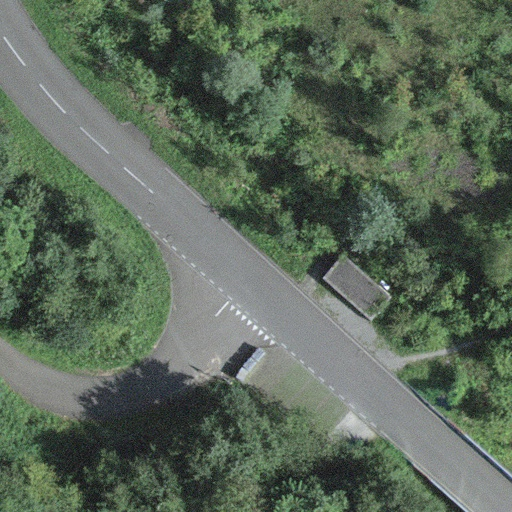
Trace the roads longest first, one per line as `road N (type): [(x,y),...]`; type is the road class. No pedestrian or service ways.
road 1 (unclassified): [(503,511),(212,245),(0,30)]
road 2 (motorway): [(161,0),(511,308)]
road 3 (track): [(246,276),(188,351),(133,390),(66,392),(0,356)]
road 4 (motorway): [(511,141),(355,0)]
